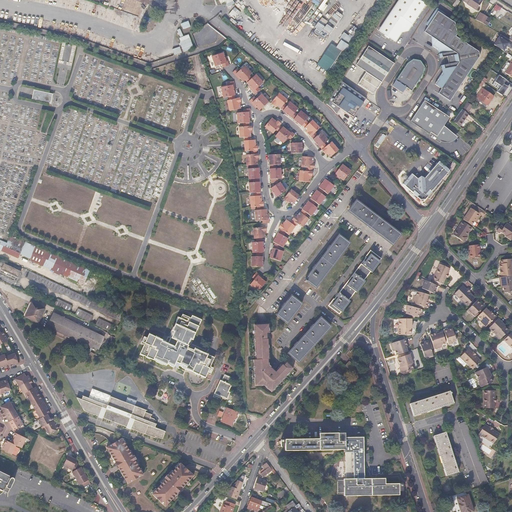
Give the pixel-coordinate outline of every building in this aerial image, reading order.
[(398,0),(378,31),(385,35),(389,38),(395,42),(401,33),(408,32),(425,4),(418,0),(398,0)] [(482,2),(478,0),(464,0),(464,1),(467,3),(467,4),(476,10),(482,2)] [(228,14),(234,19),(241,11),(235,6),(228,14)] [(311,8),(307,15),(312,18),(316,12),(311,8)] [(441,53),(441,54),(453,52),(456,54),(457,55),(465,43),(456,37),(458,34),(455,23),(438,12),(424,32),(437,40),(432,47),(438,50),(440,50),(441,53)] [(481,13),(476,20),(483,24),(487,17),(481,13)] [(188,20),(181,23),(183,29),(191,26),(188,20)] [(191,43),(186,32),(178,36),(183,47),(191,43)] [(510,40),(501,35),(499,37),(502,39),(498,45),(504,49),(510,40)] [(330,42),(315,63),(325,70),(340,50),(330,42)] [(449,63),(453,67),(469,45),(465,43),(457,55),(456,54),(453,52),(441,54),(441,53),(439,54),(440,57),(447,56),(450,55),(452,63),(449,63)] [(453,67),(468,76),(480,57),(479,52),(469,45),(453,67)] [(374,92),(376,91),(394,64),(368,47),(357,63),(367,70),(359,83),(374,92)] [(222,63),(222,66),(229,64),(228,63),(226,57),(225,58),(224,55),(222,52),(211,55),(215,66),(222,63)] [(393,86),(403,93),(407,88),(412,91),(423,74),(425,67),(421,61),(414,60),(408,63),(393,86)] [(435,84),(439,86),(453,67),(449,63),(441,65),(442,69),(444,69),(445,72),(443,72),(443,73),(435,84)] [(239,69),(237,67),(232,71),(238,77),(239,76),(241,79),(242,81),(244,79),(252,72),(245,65),(239,69)] [(453,67),(439,86),(442,89),(439,94),(451,102),(468,76),(453,67)] [(509,81),(498,73),(491,82),(497,88),(495,90),(501,95),(506,89),(503,86),(504,85),(499,81),(500,81),(505,85),(509,81)] [(254,93),(259,89),(257,87),(263,82),(255,74),(246,82),(249,85),(251,87),(249,88),(254,93)] [(220,86),(222,97),(234,94),(234,91),(233,88),(235,87),(233,80),(227,81),(227,85),(220,86)] [(487,105),(493,96),(482,88),(475,97),(478,99),(487,105)] [(52,93),(34,89),(32,99),(50,103),(52,93)] [(353,118),(363,103),(343,89),(332,104),(353,118)] [(284,102),(286,99),(278,93),(270,102),(273,105),(275,104),(279,107),(284,102)] [(262,106),(268,101),(261,94),(256,98),(253,96),(248,100),(254,106),(255,105),(257,107),(259,109),(262,106)] [(227,98),(229,109),(240,107),(239,101),(240,100),(239,96),(227,98)] [(451,135),(453,132),(444,126),(450,117),(424,100),(410,121),(430,134),(431,132),(441,139),(445,138),(448,137),(451,135)] [(294,111),(297,108),(289,101),(287,105),(282,110),(282,111),(283,111),(290,117),(290,116),(294,111)] [(461,109),(466,113),(471,106),(466,102),(461,109)] [(235,111),(236,122),(241,122),(248,122),(248,117),(248,115),(249,115),(249,107),(242,108),(242,111),(235,111)] [(453,121),(459,126),(468,114),(466,113),(461,109),(457,114),(453,121)] [(306,119),(308,117),(300,110),(297,114),(293,119),(301,126),(301,124),(306,119)] [(271,117),(270,117),(264,125),(272,133),(274,130),(278,125),(280,122),(277,119),(276,121),(271,117)] [(319,127),(312,119),(308,122),(304,127),(308,132),(307,133),(310,136),(314,131),(319,127)] [(238,126),(239,136),(243,136),(249,136),(250,136),(249,130),(251,129),(251,125),(248,125),(241,125),(238,126)] [(275,135),(274,135),(282,142),(287,137),(289,139),(293,134),(288,130),(287,131),(285,129),(281,126),(281,127),(277,132),(275,135)] [(324,142),(327,140),(320,132),(317,134),(312,139),(318,147),(319,147),(324,142)] [(382,133),(376,141),(380,144),(386,136),(382,133)] [(243,140),(244,150),(249,150),(256,149),(256,146),(256,145),(254,145),(254,139),(249,139),(243,140)] [(330,141),(326,145),(320,149),(323,153),(325,152),(329,156),(337,149),(330,141)] [(290,142),(290,153),(301,152),(300,142),(290,142)] [(245,153),(245,165),(249,164),(256,164),(256,157),(257,157),(257,152),(256,152),(249,153),(245,153)] [(267,155),(268,164),(269,164),(275,164),(279,163),(278,153),(267,154),(267,155)] [(417,172),(406,187),(423,202),(450,171),(433,155),(418,173),(417,172)] [(301,156),(300,167),(305,167),(311,168),(313,168),(313,164),(311,163),(312,157),(301,156)] [(336,178),(338,180),(342,182),(349,172),(341,166),(336,172),(333,170),(329,175),(335,179),(336,178)] [(247,168),(247,178),(251,178),(258,178),(258,167),(256,167),(249,167),(247,168)] [(396,178),(406,187),(417,172),(416,171),(414,171),(413,171),(412,173),(405,167),(396,178)] [(268,168),(269,178),(279,178),(279,168),(275,168),(269,168),(268,168)] [(297,181),(308,182),(309,182),(309,176),(311,176),(311,172),(304,171),(298,170),(297,181)] [(324,192),(326,194),(333,186),(324,179),(317,187),(318,188),(324,192)] [(247,182),(248,193),(252,192),(259,192),(259,181),(258,181),(251,182),(247,182)] [(279,182),(269,188),(275,197),(285,191),(279,182)] [(287,201),(292,204),(298,196),(290,189),(282,199),(286,202),(287,201)] [(316,190),(309,198),(310,199),(316,203),(318,205),(325,197),(322,195),(316,190)] [(248,197),(249,207),(255,207),(261,206),(262,206),(261,202),(260,202),(260,196),(259,196),(252,196),(248,197)] [(400,234),(356,200),(349,210),(352,212),(351,213),(389,242),(390,241),(393,244),(400,234)] [(307,214),(310,216),(316,208),(314,206),(308,201),(307,201),(300,209),(301,210),(307,214)] [(261,221),(261,224),(268,223),(267,216),(265,216),(265,214),(265,209),(261,210),(255,210),(253,210),(253,221),(261,221)] [(473,226),(475,222),(478,219),(479,220),(482,216),(472,210),(464,221),(473,226)] [(297,224),(301,228),(308,218),(306,217),(299,212),(295,217),(294,216),(291,220),(297,224)] [(287,234),(288,235),(295,226),(289,222),(286,220),(282,225),(281,224),(278,228),(281,230),(287,234)] [(467,237),(473,229),(463,222),(454,236),(465,243),(469,238),(467,237)] [(511,239),(511,237),(511,225),(507,222),(504,226),(500,224),(496,230),(499,233),(501,231),(507,234),(506,236),(511,239)] [(252,228),(253,239),(254,239),(260,238),(264,238),(263,231),(265,231),(264,227),(252,228)] [(280,247),(283,249),(288,240),(285,238),(279,234),(278,234),(273,243),(274,243),(280,247)] [(71,279),(77,265),(48,252),(10,235),(7,243),(0,240),(0,249),(17,258),(19,254),(30,259),(30,260),(71,279)] [(348,242),(338,235),(305,279),(314,287),(316,283),(317,284),(347,246),(346,245),(348,242)] [(250,242),(251,253),(255,253),(261,252),(262,252),(261,242),(254,242),(250,242)] [(481,257),(480,252),(479,249),(481,249),(480,244),(469,246),(471,258),(481,257)] [(283,252),(279,251),(273,249),(272,249),(269,259),(280,262),(283,252)] [(339,312),(379,258),(370,251),(329,305),(339,312)] [(251,267),(259,267),(262,267),(261,260),(261,256),(255,257),(250,257),(251,267)] [(499,278),(511,276),(511,275),(511,262),(511,259),(500,261),(500,264),(499,265),(500,269),(498,269),(499,278)] [(0,274),(18,283),(20,279),(3,271),(5,265),(1,263),(0,264),(0,274)] [(446,276),(447,273),(450,268),(440,263),(433,279),(443,284),(446,276)] [(3,271),(20,279),(23,273),(5,265),(3,271)] [(121,323),(125,316),(119,314),(117,314),(31,272),(28,278),(121,323)] [(261,277),(255,272),(251,277),(254,279),(249,285),(257,291),(265,282),(262,280),(260,278),(261,277)] [(511,277),(511,276),(499,278),(497,278),(499,288),(501,287),(502,294),(506,293),(508,294),(511,293),(511,277)] [(440,286),(425,279),(423,283),(423,284),(424,285),(423,288),(429,291),(431,292),(435,293),(437,289),(438,290),(440,286)] [(469,293),(466,290),(463,286),(455,294),(467,306),(475,298),(469,293)] [(429,294),(418,291),(416,296),(415,295),(415,296),(413,297),(412,301),(413,302),(413,303),(427,307),(429,300),(427,300),(428,297),(429,294)] [(287,323),(301,304),(291,296),(276,315),(287,323)] [(57,300),(55,305),(70,312),(72,307),(57,300)] [(481,303),(478,300),(466,312),(469,315),(471,315),(471,314),(474,317),(479,312),(481,310),(483,307),(480,304),(481,303)] [(24,316),(37,323),(44,309),(31,303),(24,316)] [(423,309),(407,304),(406,308),(407,309),(406,313),(413,315),(415,316),(419,317),(420,312),(422,313),(423,309)] [(77,309),(74,314),(90,322),(92,316),(77,309)] [(487,311),(485,309),(477,318),(480,321),(479,322),(480,324),(483,327),(484,327),(485,328),(495,317),(490,312),(489,313),(487,311)] [(54,313),(45,330),(90,352),(92,349),(97,351),(100,346),(104,348),(108,340),(54,313)] [(149,335),(141,351),(144,353),(144,354),(147,356),(148,355),(151,356),(151,357),(156,360),(157,359),(160,361),(159,363),(162,365),(163,364),(166,366),(167,364),(170,365),(170,366),(173,367),(174,366),(175,363),(179,364),(182,366),(182,367),(188,370),(189,369),(195,372),(195,373),(198,374),(199,374),(201,375),(201,376),(204,377),(214,355),(211,354),(210,354),(208,353),(208,352),(206,351),(206,352),(198,348),(195,346),(194,348),(191,347),(188,346),(189,344),(190,344),(191,341),(190,341),(193,334),(194,334),(197,328),(196,328),(197,325),(198,325),(200,322),(199,322),(200,319),(192,315),(190,319),(188,318),(187,321),(179,317),(178,321),(177,320),(174,326),(175,327),(172,334),(171,333),(169,336),(170,337),(168,342),(166,341),(165,342),(162,341),(162,340),(160,338),(159,339),(156,338),(156,337),(153,335),(152,336),(149,335)] [(330,327),(320,318),(288,353),(298,362),(330,327)] [(412,328),(412,318),(399,318),(399,328),(398,329),(398,333),(399,334),(411,334),(411,328),(412,328)] [(95,324),(110,331),(113,326),(98,319),(95,324)] [(499,340),(508,331),(503,327),(504,326),(497,319),(488,329),(494,335),(495,337),(498,340),(499,340)] [(267,333),(269,333),(268,323),(253,324),(255,360),(253,360),(255,386),(262,385),(262,384),(265,384),(267,385),(266,387),(271,392),(293,367),(286,361),(283,364),(282,364),(275,370),(270,366),(269,367),(267,365),(267,363),(269,363),(268,359),(269,359),(268,339),(267,339),(267,333)] [(444,329),(449,345),(452,344),(453,343),(453,342),(456,340),(454,334),(454,331),(453,329),(448,330),(448,328),(444,329)] [(437,334),(437,332),(430,335),(434,349),(436,349),(437,349),(440,348),(441,347),(443,347),(442,345),(446,344),(442,333),(440,333),(437,334)] [(511,334),(503,342),(511,350),(511,334)] [(395,350),(396,355),(407,351),(406,349),(405,345),(407,345),(405,338),(391,342),(391,343),(390,345),(391,349),(393,350),(393,351),(395,350)] [(430,357),(433,356),(428,340),(424,341),(424,343),(420,344),(421,347),(422,350),(424,357),(427,356),(430,357)] [(480,361),(475,355),(472,353),(468,349),(460,357),(473,369),(480,361)] [(17,362),(14,352),(5,355),(8,366),(17,362)] [(8,366),(5,355),(4,353),(0,354),(0,365),(4,364),(5,367),(8,366)] [(412,363),(409,354),(397,358),(400,367),(399,368),(400,372),(402,373),(413,370),(411,364),(412,363)] [(349,361),(345,365),(352,371),(356,367),(351,363),(349,361)] [(490,376),(486,367),(474,373),(478,381),(477,383),(479,386),(481,387),(492,382),(489,376),(490,376)] [(30,378),(27,374),(25,376),(22,373),(14,378),(18,386),(28,380),(30,378)] [(221,382),(230,386),(231,384),(227,382),(230,376),(224,374),(221,382)] [(9,389),(6,379),(0,381),(0,392),(5,391),(9,389)] [(28,380),(18,386),(23,393),(24,392),(32,388),(28,380)] [(228,390),(229,387),(220,383),(218,387),(217,386),(214,392),(227,398),(229,395),(228,394),(229,391),(228,390)] [(39,395),(34,386),(32,388),(24,392),(29,400),(39,395)] [(494,402),(494,398),(494,390),(483,390),(483,408),(494,408),(494,402)] [(453,403),(450,391),(410,403),(414,415),(453,403)] [(44,403),(39,395),(29,400),(34,409),(44,403)] [(76,397),(84,411),(98,416),(103,404),(83,396),(82,399),(76,397)] [(130,429),(155,438),(155,436),(162,439),(165,431),(155,428),(156,424),(153,422),(154,419),(150,418),(151,414),(145,412),(146,410),(111,396),(107,405),(103,418),(114,422),(126,427),(130,418),(134,419),(130,429)] [(9,401),(4,404),(0,405),(0,406),(2,410),(0,411),(0,412),(2,415),(13,408),(9,401)] [(49,412),(44,403),(34,409),(39,417),(47,413),(49,412)] [(103,418),(107,405),(103,404),(98,416),(103,418)] [(236,413),(237,411),(227,407),(221,422),(231,426),(234,418),(236,418),(237,415),(235,415),(236,413)] [(17,416),(13,408),(2,415),(3,418),(6,417),(8,421),(17,416)] [(47,413),(39,417),(37,418),(41,426),(43,425),(51,421),(47,413)] [(13,429),(22,424),(17,416),(8,421),(13,429)] [(126,427),(130,429),(134,419),(130,418),(126,427)] [(58,427),(53,419),(51,421),(43,425),(41,426),(40,427),(43,431),(46,429),(48,433),(58,427)] [(481,485),(488,483),(466,422),(459,424),(481,485)] [(499,433),(492,429),(489,427),(484,424),(478,433),(492,443),(499,433)] [(25,437),(20,435),(15,432),(12,437),(10,442),(15,444),(21,447),(25,437)] [(307,439),(296,439),(281,439),(281,447),(284,447),(284,442),(285,442),(285,448),(340,447),(340,450),(343,450),(343,452),(345,452),(346,478),(344,479),(344,493),(399,493),(399,486),(400,486),(400,490),(403,490),(403,483),(385,483),(385,477),(364,478),(363,436),(345,437),(344,432),(319,433),(319,438),(307,439)] [(458,472),(445,432),(433,435),(446,476),(458,472)] [(125,483),(141,474),(133,459),(134,458),(132,454),(130,455),(120,438),(113,441),(104,446),(125,483)] [(15,444),(10,442),(5,439),(4,442),(1,448),(11,453),(15,444)] [(67,455),(62,464),(72,469),(75,461),(76,460),(67,455)] [(71,471),(75,478),(84,473),(80,466),(79,467),(75,461),(72,469),(71,471)] [(276,474),(267,462),(261,466),(263,468),(260,471),(259,473),(262,477),(271,471),(274,475),(276,474)] [(165,508),(193,477),(187,471),(180,465),(169,477),(167,476),(164,479),(166,480),(151,496),(165,508)] [(0,488),(3,490),(6,484),(12,487),(15,479),(15,478),(14,478),(13,477),(12,477),(11,479),(9,478),(10,475),(0,470),(0,488)] [(83,486),(89,482),(84,473),(75,478),(79,484),(81,483),(83,486)] [(227,492),(225,497),(233,500),(234,496),(237,497),(239,492),(238,492),(241,484),(243,478),(241,477),(232,486),(231,489),(230,489),(229,493),(227,492)] [(257,478),(253,488),(262,491),(265,481),(265,480),(260,479),(257,478)] [(276,495),(279,499),(285,494),(282,490),(276,495)] [(457,498),(456,494),(451,496),(456,511),(460,511),(456,498),(457,498)] [(468,494),(457,498),(456,498),(460,511),(469,511),(473,511),(468,494)] [(261,500),(251,497),(247,506),(247,508),(251,510),(252,508),(257,510),(261,500)] [(270,505),(273,509),(277,505),(277,504),(280,501),(279,499),(272,504),(270,505)] [(289,510),(293,507),(295,505),(292,501),(286,506),(289,510)] [(297,511),(295,509),(300,505),(298,503),(295,505),(293,507),(294,507),(287,511),(297,511)]
